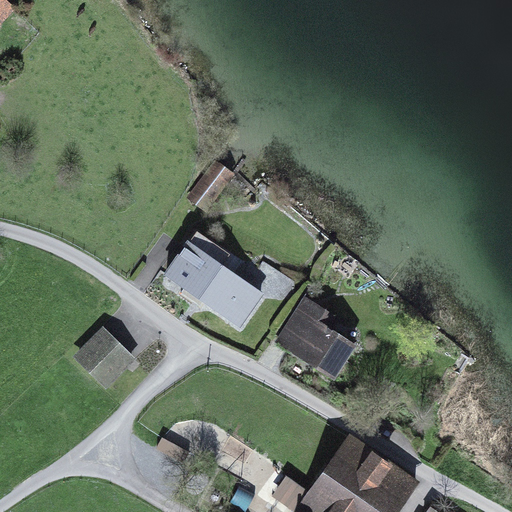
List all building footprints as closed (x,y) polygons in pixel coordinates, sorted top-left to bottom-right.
[(6,0),(0,0),(0,21),(14,7),(6,0)] [(202,205),(232,170),(217,157),(187,191),(202,205)] [(163,274),(240,327),(264,293),(188,240),(163,274)] [(276,344),(335,379),(356,344),(333,330),(340,317),(305,296),(276,344)] [(79,360),(106,386),(129,362),(102,336),(79,360)] [(298,511),(299,511),(392,511),(410,483),(343,440),(298,511)] [(441,511),(430,503),(423,511),(441,511)]
